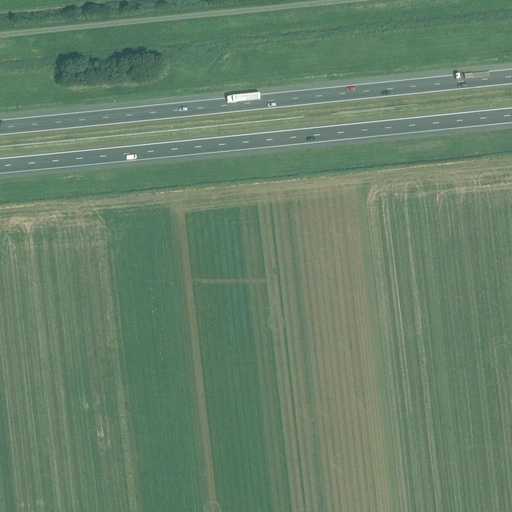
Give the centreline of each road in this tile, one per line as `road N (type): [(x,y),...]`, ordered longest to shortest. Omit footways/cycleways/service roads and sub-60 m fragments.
road 1 (motorway): [(0,166),(511,116)]
road 2 (motorway): [(511,75),(0,121)]
road 3 (unclassified): [(0,35),(357,0)]
